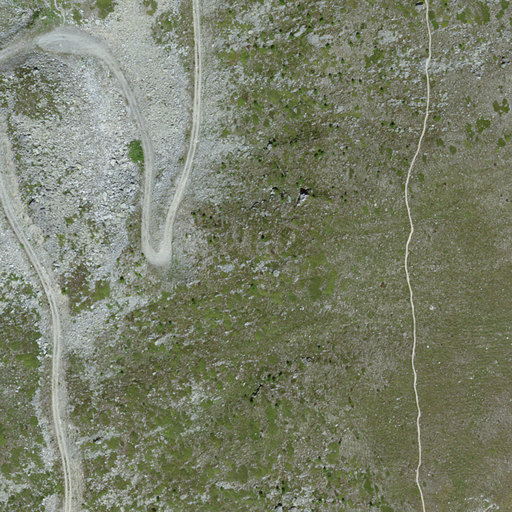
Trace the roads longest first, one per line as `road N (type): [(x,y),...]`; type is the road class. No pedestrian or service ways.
road 1 (track): [(192,0),(201,102),(183,188),(164,228),(166,271),(145,254),(147,151),(127,88),(95,44),(17,46),(0,57)]
road 2 (track): [(0,186),(60,320),(55,416),(69,511)]
